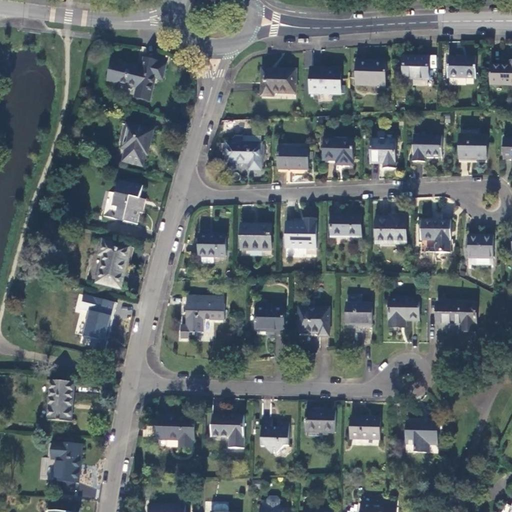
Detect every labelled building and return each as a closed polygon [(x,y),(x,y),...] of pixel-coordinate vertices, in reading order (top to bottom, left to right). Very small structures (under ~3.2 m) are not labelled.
[(428,58),(404,57),(403,79),(427,80),(428,58)] [(476,58),(448,58),(448,79),(475,78),(476,58)] [(166,66),(145,60),(142,69),(115,62),(109,84),(137,90),(135,97),(149,101),(155,78),(162,80),(166,66)] [(385,61),(356,61),(356,86),(385,86),(385,61)] [(508,65),(490,65),(490,85),(511,85),(511,62),(508,62),(508,65)] [(340,70),(311,69),(310,94),(340,94),(340,70)] [(294,94),(295,71),(283,71),(283,72),(262,72),(261,97),(272,98),(272,94),(294,94)] [(152,132),(129,125),(122,148),(127,149),(124,160),(141,165),(144,153),(146,154),(152,132)] [(261,138),(235,137),(232,138),(232,144),(227,144),(226,163),(249,164),(248,170),(260,170),(261,138)] [(441,137),(413,137),(413,163),(424,163),(424,159),(441,159),(441,137)] [(486,138),(459,137),(459,161),(486,161),(486,138)] [(511,139),(503,140),(503,160),(511,159),(511,139)] [(396,140),(371,140),(370,164),(383,165),(383,170),(395,170),(396,140)] [(354,141),(324,141),(323,161),(341,162),(341,165),(353,165),(354,141)] [(308,148),(278,148),(277,170),(307,171),(308,148)] [(143,187),(118,181),(112,206),(118,208),(115,219),(137,224),(143,199),(140,198),(143,187)] [(362,215),(331,215),(332,235),(344,235),(343,237),(361,237),(362,215)] [(406,244),(406,215),(390,216),(390,218),(377,218),(376,242),(390,242),(390,245),(406,244)] [(316,248),(316,219),(304,219),(304,222),(287,223),(286,248),(316,248)] [(451,222),(421,221),(420,241),(435,241),(435,253),(449,253),(449,241),(451,241),(451,222)] [(271,249),(271,225),(258,224),(258,227),(241,227),(241,249),(271,249)] [(226,236),(198,236),(198,256),(226,256),(226,236)] [(493,237),(468,237),(467,259),(493,259),(493,237)] [(129,248),(102,241),(99,255),(102,256),(96,283),(120,289),(129,248)] [(223,297),(188,296),(187,304),(186,304),(186,326),(181,325),(181,339),(195,339),(195,336),(197,336),(197,333),(203,333),(204,320),(225,321),(224,304),(223,304),(223,297)] [(420,299),(391,298),(390,328),(402,328),(403,321),(407,321),(420,321),(420,299)] [(373,304),(348,304),(347,325),(372,326),(373,304)] [(477,304),(437,304),(438,325),(461,325),(462,332),(477,332),(477,304)] [(120,312),(96,307),(89,334),(111,338),(115,322),(117,322),(120,312)] [(285,307),(256,307),(256,331),(268,332),(269,329),(284,329),(285,307)] [(330,309),(301,308),(300,333),(320,334),(320,337),(330,337),(330,309)] [(69,426),(71,384),(47,383),(44,425),(69,426)] [(335,412),(305,411),(304,432),(334,433),(335,412)] [(243,417),(211,415),(211,437),(230,437),(230,449),(242,449),(243,417)] [(367,420),(351,420),(350,439),(380,440),(381,420),(371,420),(371,417),(367,417),(367,420)] [(193,419),(157,418),(157,439),(178,440),(178,446),(190,447),(190,439),(192,439),(193,419)] [(262,418),(260,447),(264,448),(270,454),(277,454),(284,447),(288,447),(289,424),(279,423),(279,428),(271,428),(271,418),(262,418)] [(438,421),(406,420),(406,445),(415,445),(415,453),(429,453),(429,445),(438,445),(438,421)] [(77,448),(49,447),(49,461),(54,461),(53,483),(76,483),(77,448)] [(267,500),(267,508),(279,509),(279,499),(276,497),(270,497),(267,500)] [(392,511),(393,503),(360,502),(359,511),(392,511)]
